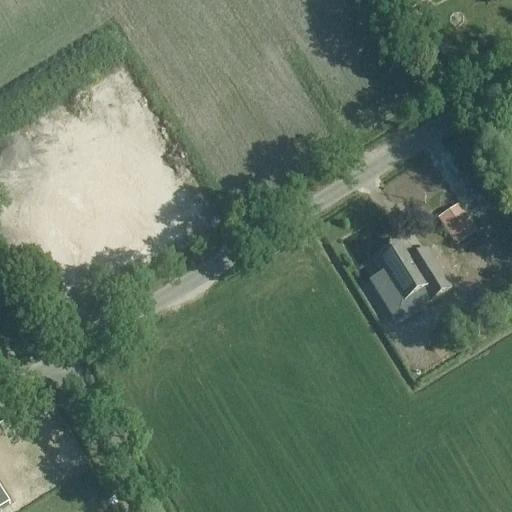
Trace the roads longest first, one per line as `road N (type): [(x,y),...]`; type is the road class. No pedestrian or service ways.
road 1 (tertiary): [(61,363),(511,84)]
road 2 (unclassified): [(153,511),(61,363)]
road 3 (track): [(70,358),(0,243)]
